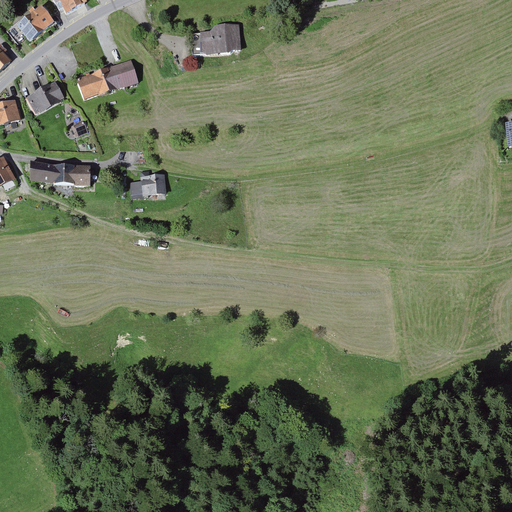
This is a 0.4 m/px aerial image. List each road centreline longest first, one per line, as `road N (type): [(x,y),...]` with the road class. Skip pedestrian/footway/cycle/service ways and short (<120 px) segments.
road 1 (track): [(12,154),(27,192),(106,227),(185,245),(438,270),(511,260)]
road 2 (track): [(504,113),(425,143),(318,167),(232,177),(135,162)]
road 3 (residential): [(0,87),(55,35),(118,0)]
